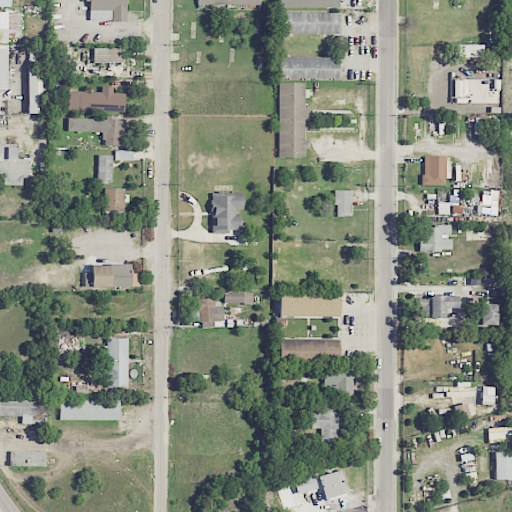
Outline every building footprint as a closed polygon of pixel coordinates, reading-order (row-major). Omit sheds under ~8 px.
[(126,0),(87,0),(87,19),(112,19),(112,21),(126,21),(126,0)] [(337,8),(337,0),(276,0),(277,7),(337,8)] [(278,33),(338,33),(338,12),(278,12),(278,33)] [(8,45),(0,45),(0,91),(8,91),(8,45)] [(483,45),(454,46),(454,58),(483,57),(483,45)] [(93,48),(93,63),(123,62),(123,47),(93,48)] [(277,78),(338,78),(338,56),(277,56),(277,78)] [(28,114),(46,113),(45,69),(27,69),(28,114)] [(454,97),(467,96),(467,79),(453,80),(454,97)] [(277,157),(307,157),(307,82),(277,82),(277,157)] [(67,91),(67,110),(124,112),(124,93),(112,93),(113,87),(101,86),(101,92),(67,91)] [(124,119),(104,118),(103,145),(123,146),(124,119)] [(0,182),(29,183),(30,157),(18,157),(18,143),(0,143),(0,182)] [(114,160),(133,160),(133,151),(115,151),(114,160)] [(111,182),(112,155),(97,155),(97,182),(111,182)] [(445,185),(445,156),(423,155),(422,185),(445,185)] [(103,213),(124,214),(124,188),(104,188),(103,213)] [(350,190),(333,190),(333,206),(336,206),(336,215),(350,215),(350,190)] [(242,191),(210,191),(210,232),(242,232),(242,191)] [(496,215),(497,192),(489,192),(489,194),(479,193),(478,214),(496,215)] [(419,251),(451,251),(451,239),(441,239),(441,234),(450,234),(450,225),(422,225),(422,235),(419,235),(419,251)] [(90,286),(130,286),(130,263),(90,263),(90,286)] [(252,293),(224,292),(223,303),(252,303),(252,293)] [(277,317),(338,317),(338,293),(277,293),(277,317)] [(445,317),(445,308),(457,308),(458,296),(429,295),(429,299),(420,299),(419,317),(445,317)] [(480,324),(496,325),(497,301),(481,301),(480,324)] [(468,311),(469,323),(479,323),(479,311),(468,311)] [(127,337),(106,337),(106,387),(127,387),(127,337)] [(337,339),(277,339),(277,360),(337,360),(337,339)] [(353,396),(354,366),(323,366),(322,384),(328,385),(328,395),(353,396)] [(493,405),(493,387),(481,387),(481,404),(493,405)] [(0,415),(21,415),(21,424),(33,423),(32,396),(0,396),(0,415)] [(119,399),(59,399),(59,419),(119,419),(119,399)] [(337,442),(337,425),(341,425),(341,412),(324,412),(324,403),(309,403),(310,428),(319,428),(319,442),(337,442)] [(453,406),(457,421),(470,417),(465,403),(453,406)] [(45,467),(45,452),(10,451),(9,466),(45,467)] [(495,480),(511,479),(511,451),(494,452),(495,480)] [(318,475),(325,500),(348,494),(341,469),(318,475)] [(294,482),(296,493),(316,489),(314,477),(294,482)]
